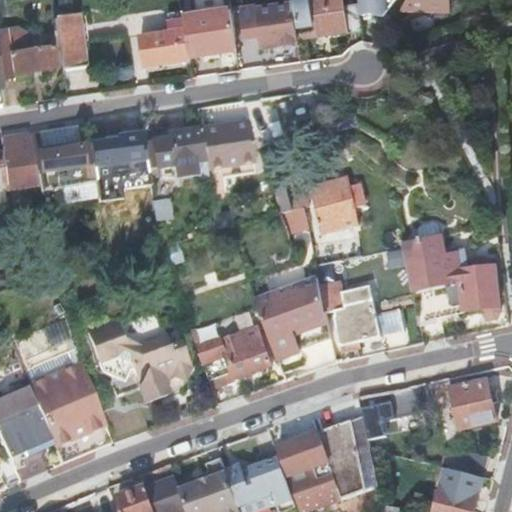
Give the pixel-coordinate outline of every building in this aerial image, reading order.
[(226,0),(188,0),(189,11),(227,7),(226,0)] [(342,0),(298,0),(292,1),(293,6),(298,39),(348,31),(344,8),(342,0)] [(397,0),(363,0),(363,20),(397,21),(397,0)] [(407,0),(402,8),(449,9),(449,0),(407,0)] [(358,5),(344,8),(348,31),(348,34),(362,32),(358,5)] [(298,39),(293,6),(259,12),(264,49),(299,44),(298,39)] [(231,10),(184,18),(186,30),(190,58),(237,51),(231,10)] [(77,17),(54,20),(62,72),(86,68),(81,42),(87,41),(84,25),(79,26),(77,17)] [(16,30),(0,33),(0,64),(2,78),(57,70),(53,47),(28,51),(26,35),(16,30)] [(190,58),(186,30),(140,37),(145,68),(191,61),(190,58)] [(204,161),(205,170),(253,163),(255,163),(249,122),(199,129),(204,161)] [(29,134),(32,154),(80,148),(86,147),(83,126),(29,134)] [(154,168),(204,161),(199,129),(149,137),(154,168)] [(4,191),(37,187),(32,154),(29,134),(1,139),(5,164),(0,165),(0,163),(0,186),(3,186),(4,191)] [(64,206),(95,201),(90,167),(82,168),(80,148),(32,154),(37,187),(38,195),(61,192),(64,206)] [(96,210),(151,202),(147,173),(112,178),(110,164),(105,164),(102,149),(88,151),(90,167),(95,201),(96,210)] [(205,170),(207,180),(255,173),(253,163),(205,170)] [(297,171),(278,175),(289,212),(304,208),(308,207),(297,171)] [(315,205),(351,195),(347,179),(311,188),(315,205)] [(321,225),(356,217),(351,195),(315,205),(321,225)] [(169,197),(154,200),(159,221),(174,218),(169,197)] [(308,225),(304,208),(289,212),(274,216),(278,232),(308,225)] [(419,244),(403,247),(424,345),(445,340),(441,319),(468,314),(467,312),(484,310),(485,316),(488,319),(499,318),(502,314),(497,268),(494,268),(493,261),(486,258),(476,259),(470,262),(469,262),(462,263),(461,255),(448,258),(443,234),(442,235),(440,228),(435,225),(422,228),(418,233),(420,239),(418,239),(419,244)] [(163,248),(165,248),(162,232),(155,233),(157,250),(163,248)] [(469,262),(470,262),(469,254),(461,255),(462,263),(469,262)] [(320,281),(319,279),(257,301),(279,363),(303,354),(302,352),(332,341),(327,313),(320,281)] [(326,280),(320,281),(327,313),(346,310),(341,282),(327,285),(326,280)] [(363,358),(385,353),(374,301),(351,306),(353,315),(336,318),(343,347),(360,344),(363,358)] [(50,351),(72,341),(62,319),(40,330),(50,351)] [(117,323),(109,326),(126,373),(129,372),(133,370),(146,405),(170,396),(165,382),(173,379),(181,381),(186,371),(192,369),(183,343),(181,343),(178,334),(168,337),(141,346),(124,340),(117,323)] [(126,373),(109,326),(88,333),(102,372),(112,378),(126,373)] [(219,406),(243,397),(236,381),(273,368),(259,330),(223,343),(222,339),(198,348),(204,364),(219,406)] [(104,447),(112,445),(101,416),(99,410),(81,364),(27,386),(47,431),(53,446),(58,458),(61,465),(104,447)] [(129,372),(126,373),(112,378),(124,383),(129,372)] [(433,384),(437,402),(447,400),(445,391),(451,389),(456,409),(461,432),(497,424),(488,382),(468,386),(466,377),(433,384)] [(432,404),(428,385),(359,400),(364,420),(369,442),(388,438),(384,418),(409,413),(408,409),(432,404)] [(18,483),(48,471),(41,451),(16,461),(13,455),(49,440),(34,406),(27,389),(0,400),(0,441),(8,459),(18,483)] [(445,391),(447,400),(450,410),(456,409),(451,389),(445,391)] [(148,432),(149,431),(138,402),(137,403),(148,432)] [(148,432),(137,403),(101,416),(112,445),(148,432)] [(380,488),(371,451),(369,442),(364,420),(319,435),(330,465),(343,502),(380,488)] [(330,465),(319,435),(301,442),(301,441),(279,449),(290,479),(330,465)] [(52,446),(49,440),(13,455),(16,461),(41,451),(52,446)] [(458,451),(453,472),(483,479),(488,459),(458,451)] [(0,477),(5,489),(18,483),(8,459),(0,462),(0,477)] [(264,465),(230,478),(241,511),(264,511),(270,510),(278,507),(279,511),(293,511),(298,510),(284,473),(280,460),(264,465)] [(241,511),(230,478),(224,461),(208,466),(211,474),(213,480),(202,483),(200,478),(179,486),(187,509),(187,511),(241,511)] [(316,511),(343,502),(330,465),(290,479),(302,511),(316,511)] [(172,468),(172,466),(141,477),(145,488),(118,498),(123,511),(179,511),(187,509),(179,486),(172,468)] [(213,480),(211,474),(200,478),(202,483),(213,480)] [(450,484),(449,489),(461,493),(462,487),(450,484)] [(435,511),(474,511),(478,497),(461,493),(449,489),(442,488),(435,511)]
